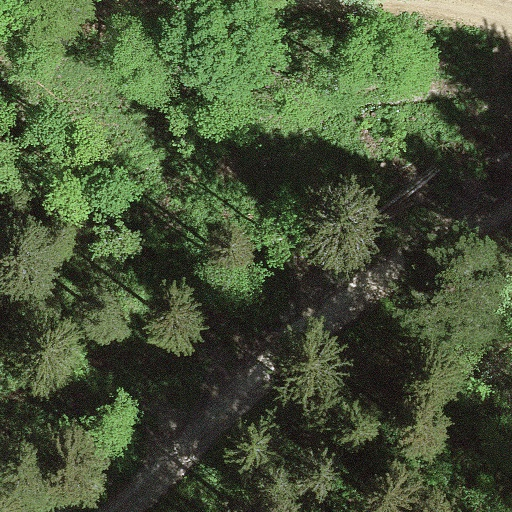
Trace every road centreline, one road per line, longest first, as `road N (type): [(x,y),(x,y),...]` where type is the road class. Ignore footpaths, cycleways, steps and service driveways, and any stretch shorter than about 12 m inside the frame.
road 1 (track): [(117,511),(257,377),(382,284),(511,212)]
road 2 (track): [(375,0),(0,20)]
